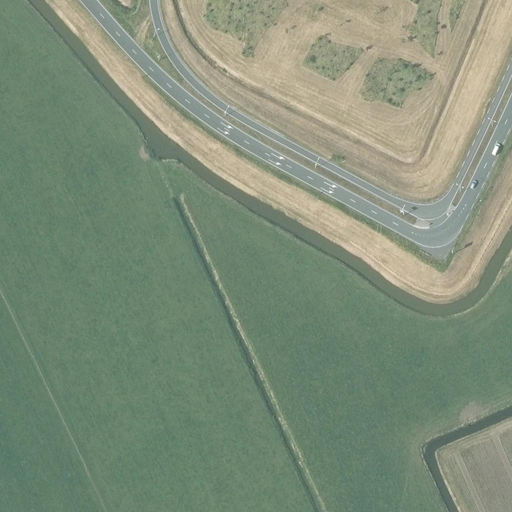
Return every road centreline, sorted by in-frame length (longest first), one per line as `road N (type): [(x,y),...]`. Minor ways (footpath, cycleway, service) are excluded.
road 1 (trunk): [(87,0),(195,108),(399,225)]
road 2 (trunk): [(408,207),(214,99),(179,67),(153,0)]
road 3 (primary): [(511,59),(446,199),(427,211),(408,207)]
road 4 (primary): [(399,225),(428,235),(449,226),(511,108)]
